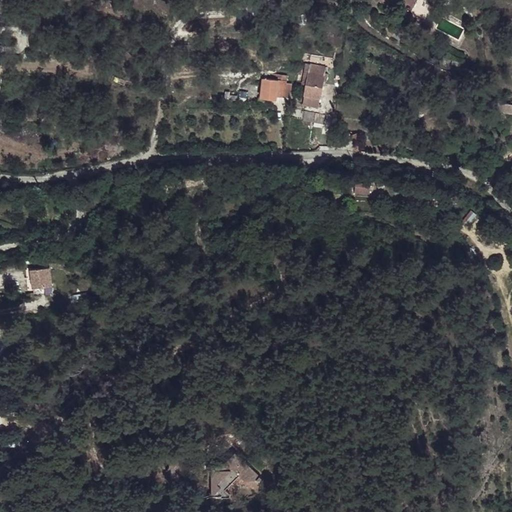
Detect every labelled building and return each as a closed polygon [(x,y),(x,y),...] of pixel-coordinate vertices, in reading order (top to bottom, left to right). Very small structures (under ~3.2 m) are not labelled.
[(256,0),(252,0),(244,4),(250,13),(261,7),(256,0)] [(465,62),(453,58),(447,72),(459,77),(465,62)] [(325,72),(309,69),(303,102),(318,105),(325,72)] [(264,76),(262,95),(279,97),(281,78),(264,76)] [(511,104),(495,102),(494,110),(511,113),(511,104)] [(371,179),(371,193),(385,193),(385,179),(371,179)] [(354,192),(369,193),(370,181),(355,180),(354,192)] [(49,268),(31,270),(32,287),(50,285),(49,268)] [(221,467),(211,467),(213,475),(214,498),(219,500),(231,500),(229,492),(241,481),(265,482),(237,455),(221,467)]
